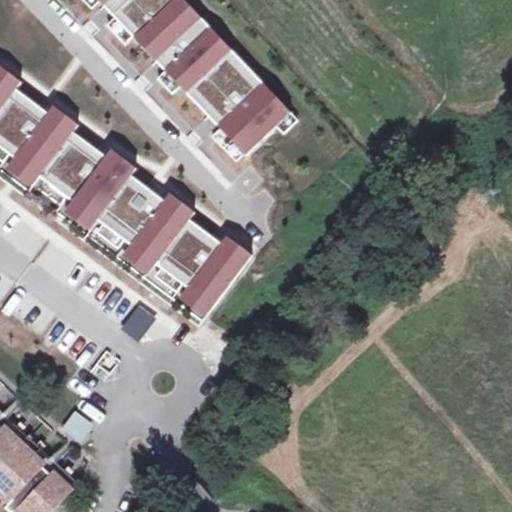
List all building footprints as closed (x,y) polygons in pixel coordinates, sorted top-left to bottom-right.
[(182,0),(97,0),(134,38),(140,33),(162,55),(155,61),(188,95),(194,88),(214,110),(208,116),(245,155),(277,124),(290,112),(182,0)] [(162,55),(140,33),(134,38),(155,61),(162,55)] [(0,178),(200,328),(254,256),(227,236),(222,242),(207,264),(197,257),(213,236),(190,219),(195,212),(171,194),(152,218),(141,210),(150,199),(143,193),(147,187),(139,181),(144,174),(114,151),(109,158),(93,179),(84,172),(99,151),(73,132),(79,125),(56,107),(50,115),(34,136),(24,129),(41,108),(18,91),(24,83),(0,65),(0,178)] [(194,88),(188,95),(208,116),(214,110),(194,88)] [(50,115),(41,108),(24,129),(34,136),(50,115)] [(297,119),(290,112),(277,124),(284,131),(297,119)] [(93,179),(109,158),(99,151),(84,172),(93,179)] [(147,187),(143,193),(150,199),(141,210),(152,218),(171,194),(153,180),(147,187)] [(0,222),(0,231),(28,260),(44,244),(11,211),(0,222)] [(222,242),(213,236),(197,257),(207,264),(222,242)] [(124,329),(140,341),(145,334),(143,333),(154,319),(140,308),(124,329)] [(0,511),(51,511),(78,484),(0,410),(0,511)] [(76,413),(65,428),(78,438),(89,423),(76,413)]
